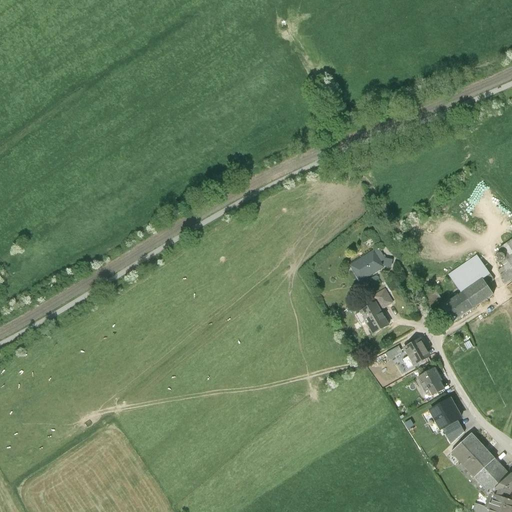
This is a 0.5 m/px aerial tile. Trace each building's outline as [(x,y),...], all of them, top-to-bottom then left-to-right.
[(511,280),(511,241),(500,250),(511,267),(511,270),(501,278),(505,285),(511,280)] [(392,261),(386,260),(380,250),(374,254),(383,268),(391,270),(392,261)] [(374,254),(373,253),(350,267),(361,284),(384,269),(383,268),(374,254)] [(448,276),(462,296),(463,294),(483,281),(490,276),(476,256),(448,276)] [(483,281),(463,294),(474,310),(494,296),(483,281)] [(375,305),(380,312),(393,304),(385,290),(371,298),(375,305)] [(441,299),(434,290),(419,300),(424,308),(426,307),(429,312),(438,305),(436,302),(441,299)] [(454,324),(474,310),(463,294),(462,296),(443,308),(454,324)] [(380,312),(375,305),(360,314),(374,337),(389,328),(380,312)] [(429,359),(419,341),(404,350),(414,368),(429,359)] [(402,355),(398,348),(386,355),(390,362),(402,355)] [(377,363),(372,366),(376,375),(382,372),(377,363)] [(441,382),(435,369),(418,379),(426,392),(428,391),(433,399),(444,392),(439,383),(441,382)] [(461,419),(450,400),(432,411),(435,417),(434,417),(438,424),(439,424),(442,429),(443,429),(443,428),(443,429),(461,419)] [(452,456),(476,481),(496,462),(472,437),(452,456)] [(491,497),(495,493),(510,478),(496,462),(476,481),(491,497)] [(499,495),(496,501),(511,506),(511,480),(510,478),(495,493),(499,495)] [(489,498),(485,509),(493,511),(496,501),(499,495),(495,493),(491,497),(489,498)] [(511,511),(511,506),(496,501),(493,511),(492,511),(511,511)]
